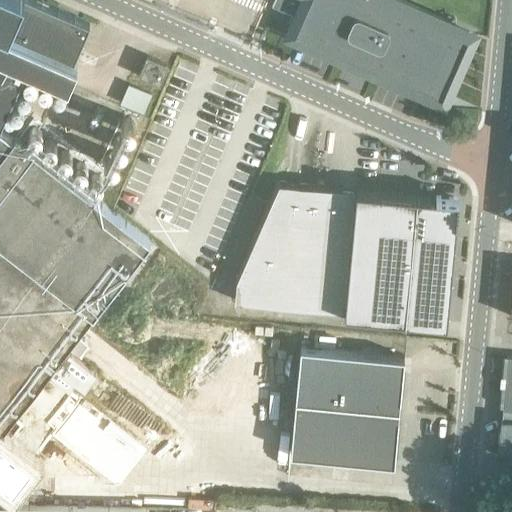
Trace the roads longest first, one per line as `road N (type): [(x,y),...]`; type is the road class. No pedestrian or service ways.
road 1 (unknown): [(253,68),(191,260),(143,228),(240,0)]
road 2 (residential): [(98,0),(497,164)]
road 3 (residential): [(458,511),(497,164)]
road 4 (residential): [(497,164),(511,0)]
